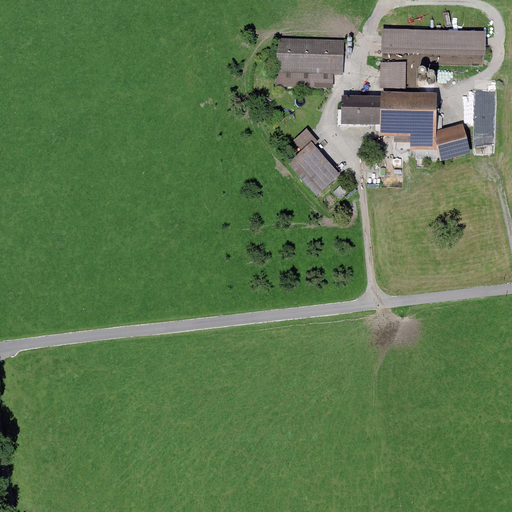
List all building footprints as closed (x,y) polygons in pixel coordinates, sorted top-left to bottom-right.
[(491,34),(387,32),(386,59),(491,60),(491,34)] [(345,44),(282,42),(281,74),(345,76),(345,44)] [(411,66),(382,67),(382,92),(412,91),(411,66)] [(448,102),(389,101),(388,140),(447,142),(448,102)] [(384,103),(344,103),(344,128),(384,128),(384,103)] [(444,144),(449,164),(479,157),(474,136),(444,144)] [(347,178),(316,144),(292,166),(323,200),(347,178)]
